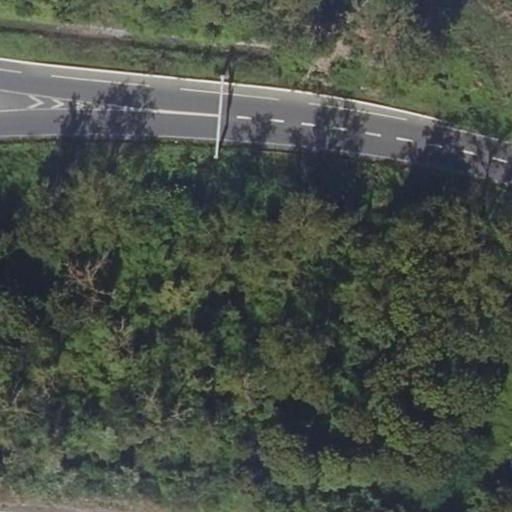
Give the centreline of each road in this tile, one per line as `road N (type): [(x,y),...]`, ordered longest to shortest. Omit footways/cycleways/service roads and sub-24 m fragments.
road 1 (trunk): [(511,169),(242,127)]
road 2 (trunk): [(242,127),(190,97),(0,74)]
road 3 (trunk): [(242,127),(0,122)]
